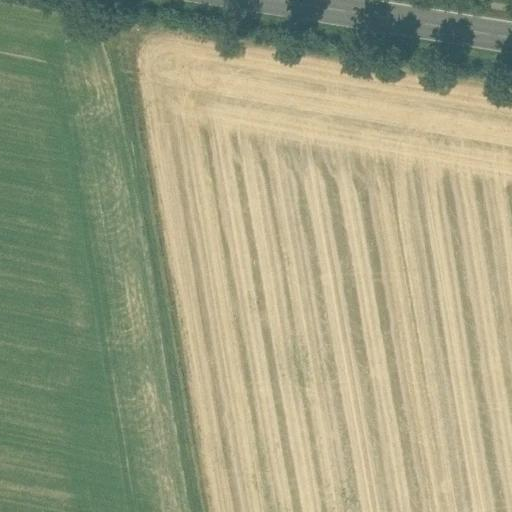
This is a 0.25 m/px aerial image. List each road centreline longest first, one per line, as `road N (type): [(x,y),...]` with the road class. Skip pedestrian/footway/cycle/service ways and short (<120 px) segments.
road 1 (track): [(195,511),(108,2)]
road 2 (secondary): [(511,35),(295,0)]
